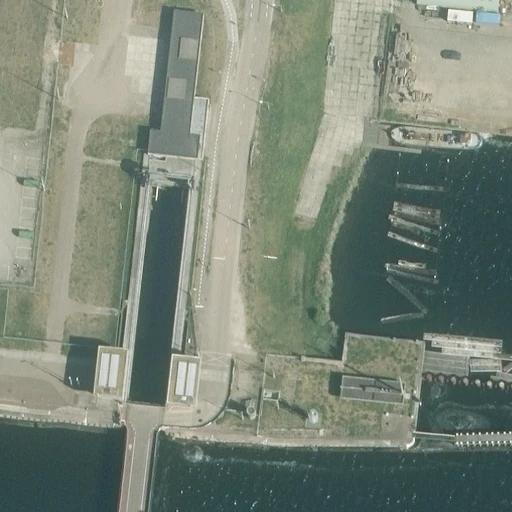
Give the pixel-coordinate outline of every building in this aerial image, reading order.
[(0,0),(0,123),(37,126),(47,0),(0,0)] [(497,14),(498,0),(415,0),(415,5),(497,14)] [(147,156),(201,162),(202,162),(202,161),(209,101),(194,100),(203,16),(174,13),(172,30),(171,41),(163,105),(162,119),(160,133),(150,132),(148,152),(147,156)] [(94,397),(93,401),(94,401),(119,404),(123,404),(128,355),(121,354),(115,353),(114,353),(98,352),(97,359),(97,367),(94,397)] [(171,360),(166,409),(169,409),(170,409),(196,412),(197,401),(199,380),(200,369),(201,363),(200,363),(184,361),(182,361),(178,361),(171,360)] [(235,398),(245,399),(248,374),(238,373),(235,398)] [(341,390),(339,400),(403,407),(403,405),(403,398),(404,393),(405,385),(344,378),(342,378),(341,383),(341,388),(341,390)] [(254,412),(253,411),(252,411),(251,410),(250,410),(249,411),(248,411),(247,412),(246,413),(246,414),(245,415),(246,416),(246,417),(247,418),(247,419),(248,419),(249,420),(250,420),(252,419),(253,419),(254,418),(254,417),(255,416),(255,415),(255,414),(254,413),(254,412)]
